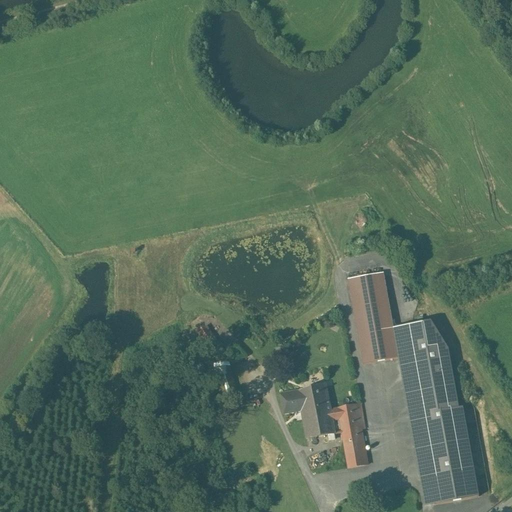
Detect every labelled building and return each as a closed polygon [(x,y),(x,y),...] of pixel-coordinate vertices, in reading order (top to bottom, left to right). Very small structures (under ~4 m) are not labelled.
[(383,272),(348,278),(362,362),(398,356),(383,272)] [(429,320),(402,324),(409,364),(450,357),(448,348),(429,320)] [(266,341),(246,321),(240,328),(260,347),(266,341)] [(205,326),(197,332),(213,355),(221,350),(205,326)] [(450,357),(409,364),(412,379),(452,372),(450,357)] [(228,361),(212,365),(213,368),(219,392),(223,407),(239,403),(228,361)] [(219,392),(213,368),(209,369),(215,393),(219,392)] [(452,372),(412,379),(433,504),(478,496),(462,406),(458,406),(452,372)] [(297,391),(279,395),(283,414),(300,411),(303,421),(331,415),(330,410),(329,405),(325,384),(297,389),(297,391)] [(241,411),(239,403),(223,407),(225,416),(241,411)] [(360,405),(330,410),(331,415),(332,421),(341,419),(343,432),(342,432),(348,468),(367,465),(361,430),(365,429),(360,405)] [(331,415),(303,421),(306,439),(327,435),(334,434),(335,434),(332,421),(331,415)] [(206,495),(202,487),(192,493),(196,501),(206,495)]
